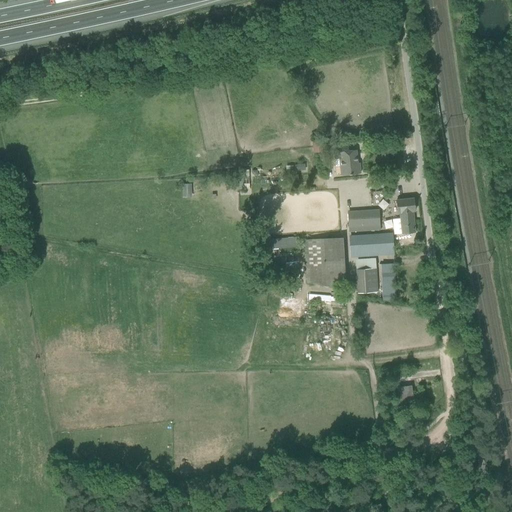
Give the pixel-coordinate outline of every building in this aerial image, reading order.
[(333,140),(323,141),(324,150),(333,149),(335,167),(340,166),(341,175),(350,174),(360,173),(359,163),(357,163),(356,150),(348,150),(348,144),(338,145),(334,145),(333,140)] [(183,197),(192,197),(192,183),(183,183),(183,197)] [(400,219),(392,219),(393,234),(402,233),(402,234),(405,233),(415,232),(413,211),(415,211),(413,198),(397,200),(398,210),(398,213),(399,213),(400,219)] [(370,210),(347,211),(348,228),(371,226),(370,210)] [(393,254),(392,233),(350,236),(351,257),(393,254)] [(269,274),(267,252),(266,252),(266,249),(267,249),(297,247),(296,237),(258,240),(261,275),(269,274)] [(343,237),(304,240),(307,284),(319,285),(346,289),(343,237)] [(394,265),(381,265),(383,299),(395,299),(394,265)] [(378,292),(376,268),(355,269),(357,293),(378,292)] [(332,325),(322,326),(323,344),(333,343),(332,325)] [(411,385),(397,387),(399,407),(414,405),(411,385)]
